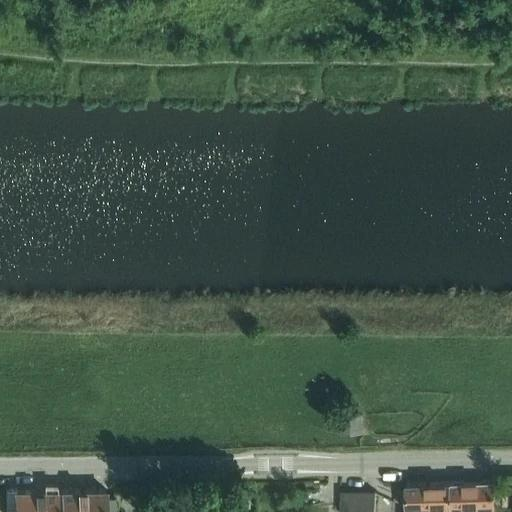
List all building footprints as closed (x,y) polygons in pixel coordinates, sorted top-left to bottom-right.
[(493,480),(442,481),(443,509),(494,508),(494,504),(511,503),(511,485),(493,486),(493,480)] [(406,510),(443,509),(442,481),(406,482),(406,510)] [(234,502),(247,501),(246,483),(232,485),(234,502)] [(115,511),(115,493),(105,493),(104,486),(51,487),(51,511),(115,511)] [(6,511),(51,511),(51,487),(6,487),(6,511)] [(375,489),(351,489),(341,489),(341,511),(375,511),(375,509),(375,489)]
